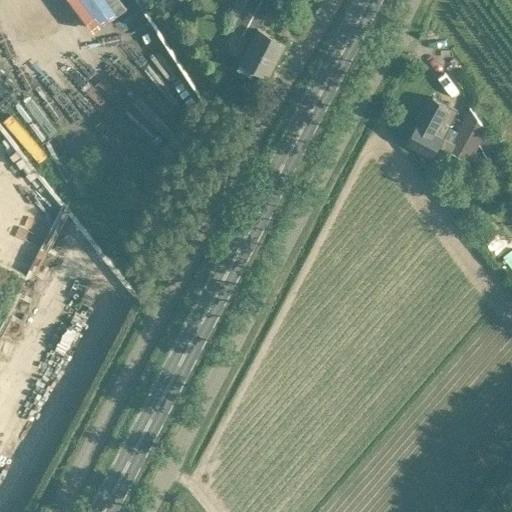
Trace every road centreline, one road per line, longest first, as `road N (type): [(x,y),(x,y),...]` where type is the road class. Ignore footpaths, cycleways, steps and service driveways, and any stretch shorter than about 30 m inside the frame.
road 1 (unclassified): [(329,0),(56,511)]
road 2 (unclassified): [(146,511),(412,0)]
road 3 (primary): [(104,511),(369,0)]
